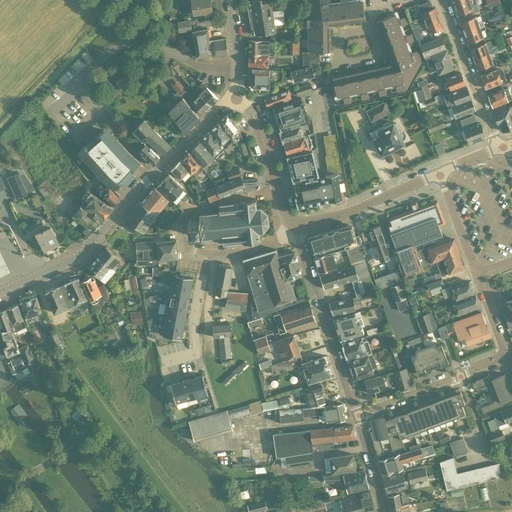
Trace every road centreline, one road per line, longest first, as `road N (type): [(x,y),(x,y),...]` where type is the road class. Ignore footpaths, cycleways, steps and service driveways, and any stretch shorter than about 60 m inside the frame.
road 1 (secondary): [(0,293),(83,251),(235,95)]
road 2 (residential): [(357,416),(293,231)]
road 3 (residential): [(357,416),(509,359)]
road 4 (residential): [(499,148),(443,0)]
road 5 (residential): [(293,231),(342,218),(438,173)]
road 6 (residential): [(108,0),(183,59),(237,68)]
road 7 (residential): [(161,362),(198,351),(194,325),(206,253)]
